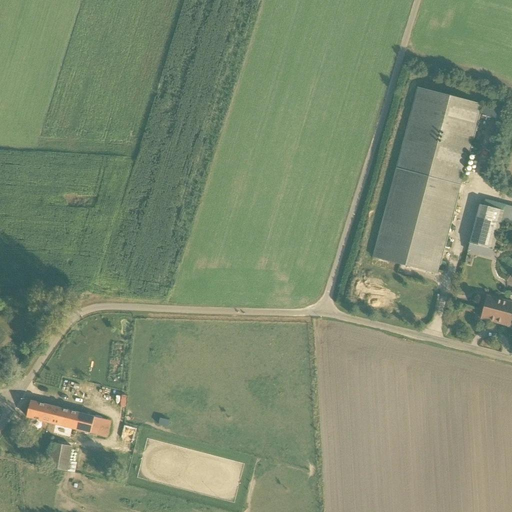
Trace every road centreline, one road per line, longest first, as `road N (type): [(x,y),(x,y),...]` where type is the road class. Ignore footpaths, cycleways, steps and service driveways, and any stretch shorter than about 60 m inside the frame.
road 1 (unclassified): [(17,398),(82,311),(324,309)]
road 2 (unclassified): [(324,309),(417,0)]
road 3 (unclassified): [(511,360),(324,309)]
